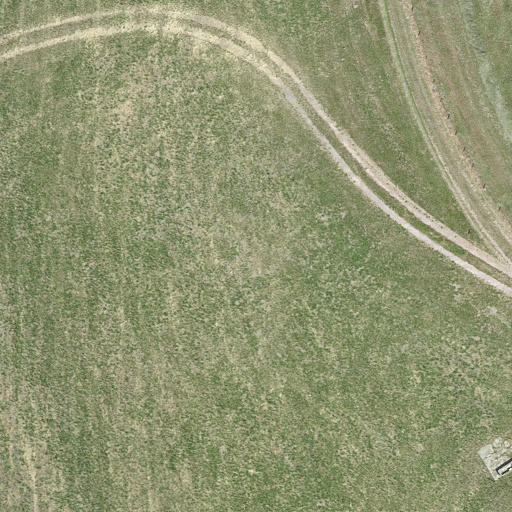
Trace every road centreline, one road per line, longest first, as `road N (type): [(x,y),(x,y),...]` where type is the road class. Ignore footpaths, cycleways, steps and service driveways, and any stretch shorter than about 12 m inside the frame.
road 1 (track): [(0,61),(59,31),(175,21),(276,72),(350,166),(425,237),(511,287)]
road 2 (track): [(391,0),(472,210),(511,257)]
